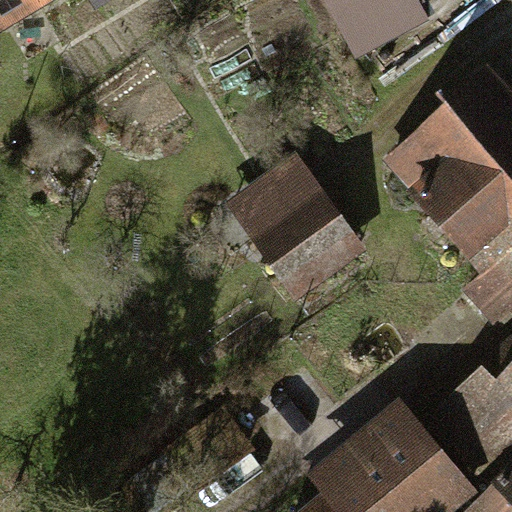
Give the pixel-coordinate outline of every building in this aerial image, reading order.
[(0,0),(0,25),(44,0),(0,0)] [(408,0),(329,0),(362,60),(423,28),(408,0)] [(511,106),(487,78),(392,159),(490,272),(471,289),(498,320),(511,308),(511,106)] [(298,160),(224,209),(295,317),(370,267),(298,160)] [(511,511),(511,356),(434,427),(498,487),(472,511),(511,511)] [(433,511),(466,485),(420,430),(320,511),(433,511)]
